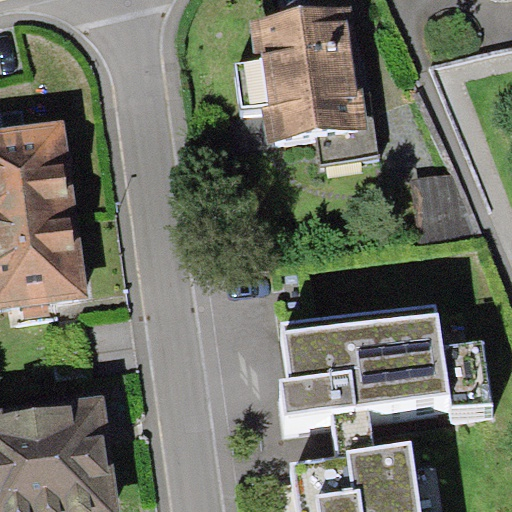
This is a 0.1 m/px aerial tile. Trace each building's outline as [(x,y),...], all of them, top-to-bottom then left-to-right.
[(262,106),(267,143),(316,136),(320,164),(380,155),(374,115),(369,116),(353,6),(251,21),(257,61),(238,64),(245,108),(262,106)] [(0,212),(77,204),(67,122),(0,131),(0,212)] [(0,311),(90,301),(77,204),(0,212),(0,311)] [(280,392),(284,427),(334,421),(372,417),(449,408),(444,364),(440,323),(284,342),(290,391),(280,392)] [(486,359),(444,364),(449,408),(451,424),(493,419),(486,359)] [(0,511),(120,511),(105,395),(0,409),(0,511)] [(421,511),(414,458),(378,462),(372,417),(334,421),(335,431),(337,448),(339,468),(291,474),(295,511),(421,511)]
